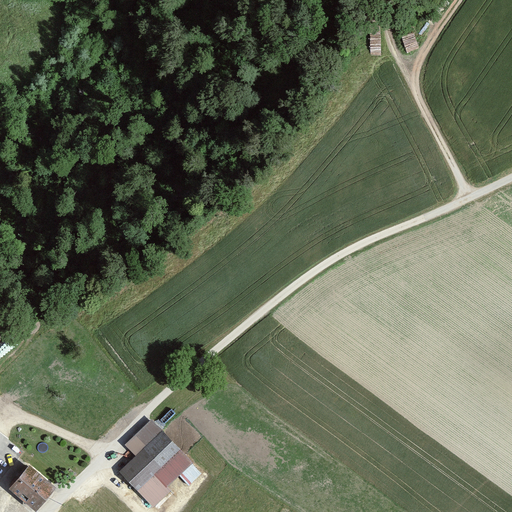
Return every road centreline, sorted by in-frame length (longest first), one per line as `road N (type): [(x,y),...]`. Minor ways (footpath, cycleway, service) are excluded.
road 1 (unclassified): [(511,186),(356,250),(256,316),(166,391),(53,511)]
road 2 (track): [(390,0),(386,39),(472,205)]
